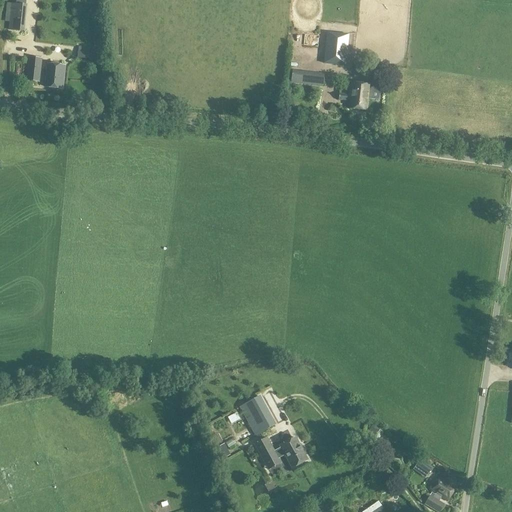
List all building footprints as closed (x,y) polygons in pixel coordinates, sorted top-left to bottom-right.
[(11,4),(9,22),(9,31),(23,32),(26,5),(17,4),(11,4)] [(326,33),(323,63),(323,64),(324,65),(345,67),(345,66),(346,66),(349,35),(348,35),(348,34),(327,32),(326,33)] [(77,58),(95,60),(97,49),(79,47),(77,58)] [(294,57),(295,65),(307,65),(307,56),(294,57)] [(39,82),(41,60),(32,59),(30,81),(38,82),(39,82)] [(65,67),(48,65),(46,88),(63,89),(65,67)] [(325,75),(293,71),(291,83),(323,87),(325,75)] [(349,95),(339,94),(338,100),(346,101),(346,99),(350,99),(350,109),(366,110),(368,92),(380,93),(381,80),(371,79),(371,85),(350,83),(349,95)] [(260,392),(239,401),(252,432),(273,424),(260,392)] [(372,450),(384,433),(372,425),(361,442),(372,450)] [(267,439),(255,445),(266,466),(278,460),(277,457),(284,453),(292,469),(307,461),(295,438),(280,446),(281,448),(274,452),(267,439)] [(229,455),(224,445),(214,450),(220,461),(229,455)] [(428,474),(432,468),(420,460),(420,461),(415,457),(412,462),(417,465),(416,466),(428,474)] [(433,499),(430,496),(425,504),(437,511),(439,511),(444,505),(438,501),(441,497),(448,501),(456,488),(454,487),(457,483),(447,477),(444,481),(439,478),(431,492),(436,494),(433,499)]
